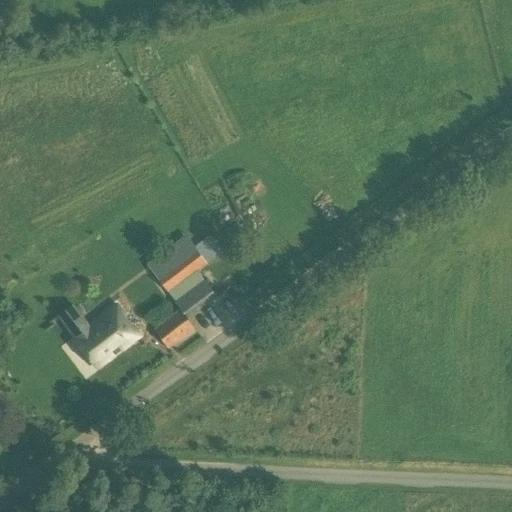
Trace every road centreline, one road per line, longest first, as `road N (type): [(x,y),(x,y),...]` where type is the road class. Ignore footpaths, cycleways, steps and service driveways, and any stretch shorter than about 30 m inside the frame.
road 1 (unclassified): [(60,467),(511,136)]
road 2 (unclassified): [(511,484),(60,467)]
